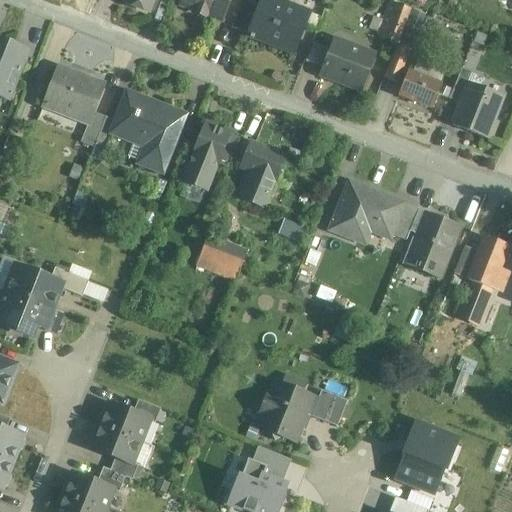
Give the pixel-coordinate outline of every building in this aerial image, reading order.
[(127,0),(126,4),(148,13),(152,0),(153,0),(156,1),(156,0),(127,0)] [(182,0),(181,4),(195,9),(196,14),(204,17),(207,14),(222,19),(229,0),(182,0)] [(310,15),(272,0),(260,0),(253,19),(263,23),(256,40),(293,55),(310,15)] [(410,10),(391,2),(378,37),(397,44),(410,10)] [(28,53),(0,41),(0,97),(8,101),(28,53)] [(374,58),(334,43),(321,74),(361,90),(374,58)] [(410,51),(397,45),(383,79),(397,84),(410,51)] [(104,86),(57,67),(42,107),(88,126),(93,113),(104,86)] [(461,70),(449,100),(460,104),(468,85),(473,74),(461,70)] [(441,86),(407,72),(398,96),(432,109),(441,86)] [(468,85),(460,104),(452,126),(485,139),(499,104),(485,98),(482,90),(468,85)] [(183,117),(128,95),(117,122),(112,134),(113,134),(146,147),(140,164),(161,172),(183,117)] [(93,113),(88,126),(81,143),(93,148),(95,145),(106,118),(93,113)] [(117,122),(106,118),(95,145),(107,150),(113,134),(112,134),(117,122)] [(228,135),(206,126),(184,182),(205,191),(216,165),(228,135)] [(239,140),(228,135),(216,165),(227,169),(239,140)] [(285,159),(250,145),(240,169),(247,172),(242,184),(246,186),(239,201),(263,210),(274,183),(275,184),(285,159)] [(403,205),(348,184),(329,232),(352,241),(357,228),(389,241),(391,235),(403,206),(403,205)] [(403,205),(403,206),(391,235),(406,241),(409,233),(418,212),(403,205)] [(418,212),(409,233),(417,236),(425,215),(418,212)] [(458,228),(425,215),(417,236),(405,267),(438,280),(450,248),(458,228)] [(284,221),(278,235),(299,243),(305,229),(284,221)] [(469,232),(458,228),(450,248),(462,252),(469,232)] [(247,253),(207,238),(199,258),(239,274),(247,253)] [(484,238),(467,282),(471,283),(490,291),(507,247),(484,238)] [(50,281),(16,267),(6,293),(51,311),(60,290),(61,285),(50,281)] [(88,283),(55,270),(50,281),(61,285),(60,290),(82,299),(88,283)] [(476,325),(490,291),(471,283),(457,317),(476,325)] [(6,293),(0,307),(0,326),(28,338),(33,325),(44,329),(51,311),(6,293)] [(461,358),(451,383),(465,388),(475,364),(461,358)] [(0,359),(0,403),(1,404),(16,366),(0,359)] [(311,398),(277,385),(271,400),(267,398),(261,413),(266,415),(260,430),(271,434),(274,442),(282,439),(293,443),(311,398)] [(347,402),(321,392),(311,418),(337,428),(347,402)] [(160,410),(138,401),(133,414),(149,421),(149,422),(155,424),(160,410)] [(133,414),(108,405),(100,427),(141,443),(149,422),(149,421),(133,414)] [(10,420),(0,416),(0,429),(6,431),(10,420)] [(464,436),(413,416),(387,483),(437,503),(464,436)] [(141,443),(100,427),(91,450),(115,459),(132,466),(132,465),(141,443)] [(6,431),(0,429),(0,459),(12,464),(22,438),(6,431)] [(283,484),(291,462),(258,449),(249,471),(242,468),(227,506),(242,511),(276,511),(287,486),(283,484)] [(12,464),(0,459),(0,489),(2,490),(12,464)] [(132,466),(115,459),(110,472),(125,478),(125,479),(132,482),(138,467),(132,465),(132,466)] [(125,478),(110,472),(103,469),(97,484),(113,491),(113,492),(119,494),(125,479),(125,478)] [(97,484),(72,475),(64,497),(101,511),(104,511),(113,492),(113,491),(97,484)] [(101,511),(64,497),(57,511),(101,511)] [(425,511),(395,500),(390,511),(425,511)]
